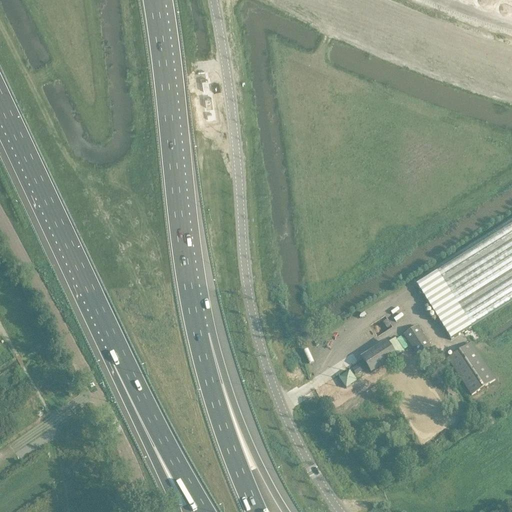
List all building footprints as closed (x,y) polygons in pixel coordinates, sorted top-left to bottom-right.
[(211,99),(205,99),(206,110),(213,109),(211,99)] [(511,225),(417,285),(451,340),(501,309),(511,302),(511,225)] [(337,338),(350,332),(346,324),(333,330),(337,338)] [(330,349),(340,365),(377,341),(367,325),(330,349)] [(431,347),(417,326),(404,335),(418,356),(431,347)] [(396,339),(363,360),(371,374),(389,362),(404,352),(396,339)] [(471,344),(448,359),(472,396),(495,380),(471,344)] [(380,368),(384,375),(391,371),(387,364),(380,368)] [(338,377),(346,389),(358,380),(350,369),(338,377)] [(396,371),(383,380),(401,404),(413,395),(396,371)] [(334,378),(319,387),(342,425),(356,416),(334,378)] [(352,437),(368,430),(362,415),(346,422),(352,437)] [(431,469),(419,476),(429,492),(445,482),(437,468),(432,471),(431,469)]
